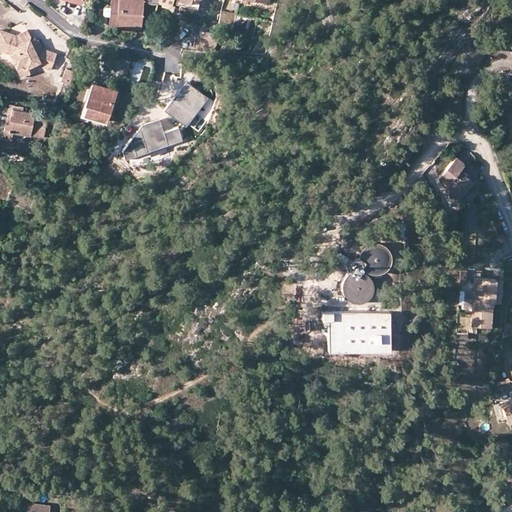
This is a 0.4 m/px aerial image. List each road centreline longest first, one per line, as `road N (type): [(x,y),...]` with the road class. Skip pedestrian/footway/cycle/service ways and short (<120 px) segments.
road 1 (residential): [(511,224),(481,144),(467,133),(445,137),(398,197),(344,219),(320,242),(312,272),(324,296),(337,310),(372,304)]
road 2 (residential): [(37,0),(92,45),(149,52)]
